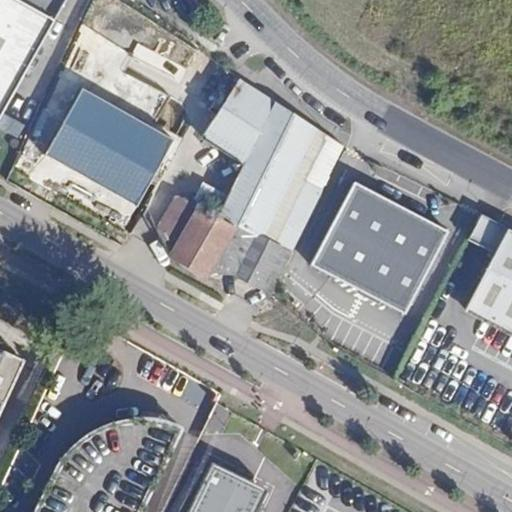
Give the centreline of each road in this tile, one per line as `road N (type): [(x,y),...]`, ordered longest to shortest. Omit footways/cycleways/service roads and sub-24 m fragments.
road 1 (primary): [(0,218),(511,502)]
road 2 (primary): [(511,186),(331,88),(239,0)]
road 3 (unknown): [(18,511),(60,433),(85,414),(144,403),(187,414)]
